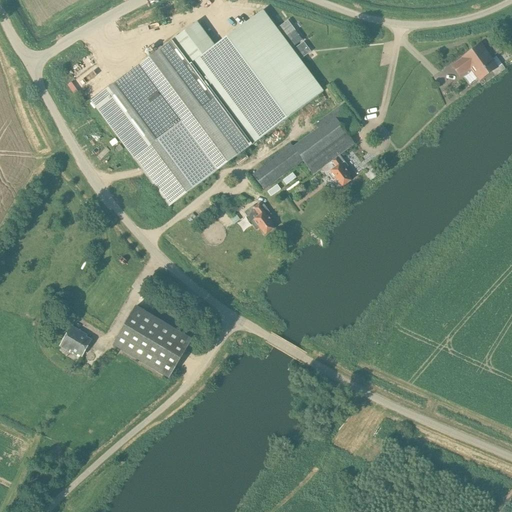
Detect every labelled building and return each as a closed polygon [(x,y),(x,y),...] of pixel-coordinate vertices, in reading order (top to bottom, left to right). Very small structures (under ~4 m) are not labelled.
[(90,101),(133,159),(169,207),(250,146),(190,66),(193,63),(253,144),(323,91),(263,11),(215,46),(197,22),(172,41),(90,101)] [(302,40),(288,21),(278,28),(293,48),(302,40)] [(311,52),(304,42),(294,49),(301,59),(311,52)] [(497,68),(481,45),(463,58),(452,66),(459,76),(470,69),(479,81),(497,68)] [(344,104),(315,126),(318,129),(293,147),(291,144),(264,164),(265,166),(253,175),(264,190),(303,161),(313,175),(321,169),(327,176),(328,174),(333,181),(336,179),(342,187),(351,180),(349,177),(350,175),(345,169),(348,167),(339,155),(354,144),(349,137),(362,127),(344,104)] [(263,141),(269,149),(283,139),(277,131),(263,141)] [(253,206),(245,213),(251,222),(256,229),(259,227),(265,235),(274,228),(272,225),(273,224),(269,217),(271,215),(264,205),(261,207),(259,204),(255,208),(253,206)] [(236,215),(230,220),(233,224),(240,220),(236,215)] [(98,268),(71,314),(106,335),(133,289),(98,268)] [(113,345),(168,378),(191,340),(136,307),(113,345)] [(87,335),(72,327),(60,347),(69,352),(70,350),(81,357),(91,340),(86,337),(87,335)]
